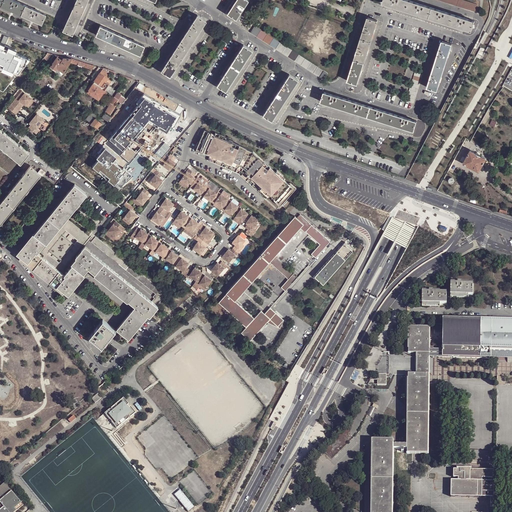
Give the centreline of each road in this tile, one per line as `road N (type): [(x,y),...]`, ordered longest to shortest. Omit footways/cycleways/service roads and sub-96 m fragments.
road 1 (trunk): [(511,8),(327,353)]
road 2 (trunk): [(336,360),(511,31)]
road 3 (tertiary): [(0,22),(119,63),(319,159)]
road 4 (tertiary): [(319,159),(318,201),(374,239),(299,383),(299,404)]
road 5 (tertiary): [(301,427),(316,415),(379,302),(403,274),(454,240),(465,210)]
road 6 (residential): [(154,325),(100,368),(0,241)]
road 7 (tertiary): [(319,159),(465,210)]
road 8 (tertiary): [(299,404),(242,511)]
